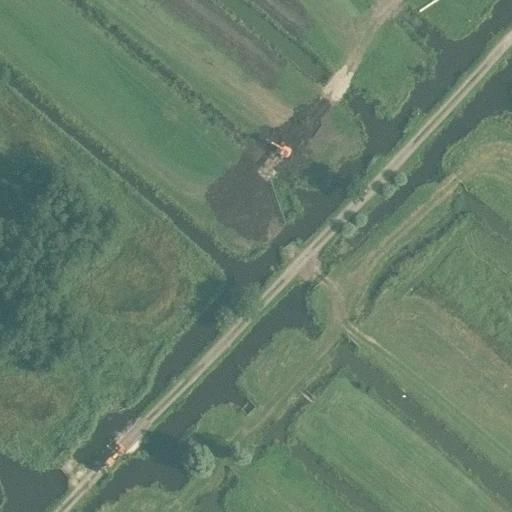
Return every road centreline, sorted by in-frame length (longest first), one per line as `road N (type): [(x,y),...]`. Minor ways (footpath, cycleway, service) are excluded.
road 1 (unclassified): [(133,436),(511,40)]
road 2 (track): [(338,306),(252,207),(256,181),(359,53)]
road 3 (track): [(458,418),(345,321),(302,367)]
road 4 (track): [(170,511),(302,367)]
road 5 (track): [(338,306),(463,172)]
